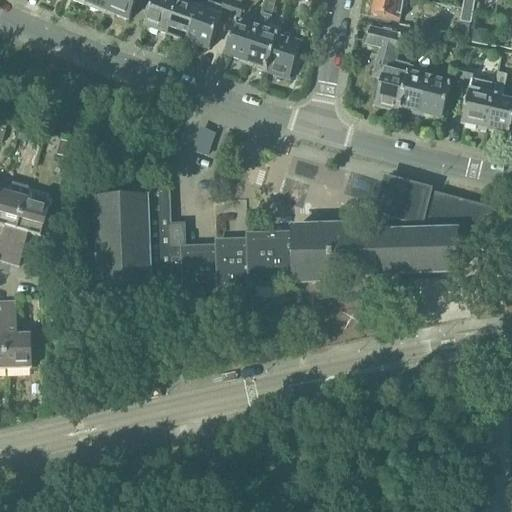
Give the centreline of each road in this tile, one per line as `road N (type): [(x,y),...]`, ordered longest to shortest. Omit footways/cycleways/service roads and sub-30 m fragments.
road 1 (residential): [(0,448),(511,346)]
road 2 (residential): [(0,14),(317,130)]
road 3 (residential): [(317,130),(511,177)]
road 4 (residential): [(317,130),(340,0)]
